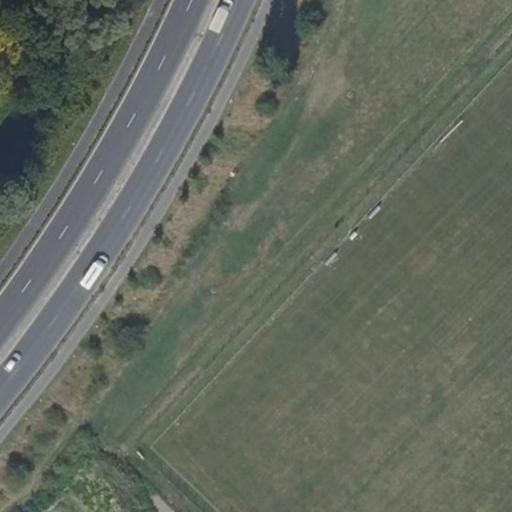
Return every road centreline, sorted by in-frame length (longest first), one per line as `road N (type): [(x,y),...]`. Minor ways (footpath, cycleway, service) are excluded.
road 1 (track): [(16,511),(284,102),(332,0)]
road 2 (trunk): [(0,396),(125,219),(182,123),(239,0)]
road 3 (trunk): [(192,0),(93,186),(0,326)]
